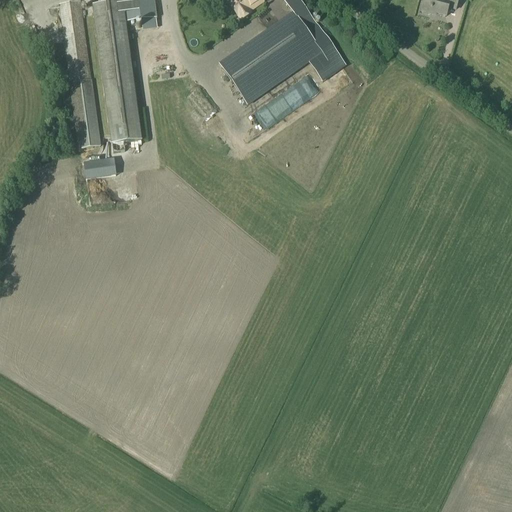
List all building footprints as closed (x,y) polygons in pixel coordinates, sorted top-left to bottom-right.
[(121,0),(122,3),(93,7),(113,147),(142,142),(125,24),(157,19),(153,0),(121,0)] [(297,21),(223,72),(246,107),(311,62),(331,89),(350,75),(297,0),(282,0),(297,21)] [(263,3),(260,0),(224,0),(240,22),(250,15),(248,13),(263,3)] [(455,12),(457,0),(423,0),(420,13),(430,16),(431,15),(445,18),(447,10),(455,12)] [(479,0),(478,6),(495,10),(497,0),(479,0)] [(101,148),(81,3),(59,6),(79,151),(101,148)]
